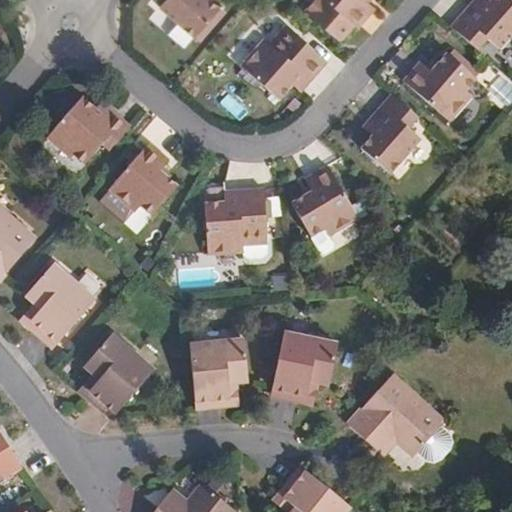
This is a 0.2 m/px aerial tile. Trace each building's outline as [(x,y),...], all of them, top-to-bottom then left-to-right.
[(221,7),(212,0),(166,0),(160,7),(195,37),(221,7)] [(377,9),(370,2),(367,0),(317,0),(307,12),(342,43),(357,26),(360,28),(377,9)] [(476,0),(474,0),(451,27),(478,51),(488,39),(500,49),(511,36),(511,0),(491,0),(489,2),(484,7),(476,0)] [(286,27),(269,46),(274,49),(282,40),(290,31),(286,27)] [(274,49),(269,46),(265,42),(242,67),(281,102),(295,87),(304,77),(312,83),(328,65),(290,31),(282,40),(274,49)] [(434,74),(428,67),(421,62),(404,81),(451,122),(474,96),(466,90),(477,79),(448,53),(438,64),(440,66),(434,74)] [(433,61),(428,67),(434,74),(440,66),(438,64),(433,61)] [(304,77),(295,87),(302,94),(312,83),(304,77)] [(418,118),(392,96),(369,121),(378,130),(373,135),(362,149),(391,175),(421,140),(409,129),(418,118)] [(104,115),(96,108),(84,97),(48,138),(72,159),(75,156),(86,165),(94,156),(103,144),(111,150),(132,126),(111,108),(104,115)] [(103,101),(96,108),(104,115),(111,108),(103,101)] [(378,130),(369,121),(364,127),(373,135),(378,130)] [(158,172),(163,166),(169,159),(151,143),(110,191),(136,213),(141,207),(154,218),(179,187),(168,177),(165,179),(158,172)] [(171,173),(163,166),(158,172),(165,179),(168,177),(171,173)] [(309,198),(307,195),(294,204),(315,238),(330,228),(335,235),(363,217),(329,166),(307,180),(312,186),(316,193),(309,198)] [(304,192),(307,195),(309,198),(316,193),(312,186),(304,192)] [(240,203),(225,203),(205,204),(206,256),(242,254),(242,248),(241,241),(267,240),(264,190),(238,191),(240,203)] [(225,192),(225,203),(240,203),(238,191),(225,192)] [(0,282),(37,240),(0,207),(0,282)] [(330,228),(315,238),(325,253),(329,254),(339,248),(340,244),(335,235),(330,228)] [(241,241),(242,248),(268,247),(267,240),(241,241)] [(268,247),(242,248),(242,254),(242,256),(247,261),(263,259),(268,255),(268,247)] [(33,320),(59,343),(96,301),(72,281),(54,265),(28,296),(36,303),(42,308),(33,320)] [(22,320),(28,326),(33,320),(42,308),(36,303),(22,320)] [(33,320),(28,326),(54,349),(59,343),(33,320)] [(338,344),(283,334),(280,352),(273,389),(308,396),(310,381),(318,383),(330,385),(338,344)] [(103,402),(117,414),(133,396),(154,372),(113,336),(86,367),(94,374),(101,379),(91,391),(103,402)] [(245,341),(190,346),(196,401),(229,398),(228,384),(237,383),(249,382),(245,341)] [(79,391),(86,397),(91,391),(101,379),(94,374),(79,391)] [(349,425),(375,449),(389,433),(397,441),(415,457),(418,454),(442,426),(445,423),(392,375),(349,425)] [(308,396),(306,405),(313,406),(318,383),(310,381),(308,396)] [(239,406),(237,383),(228,384),(229,398),(230,407),(239,406)] [(273,389),(271,398),(306,405),(308,396),(273,389)] [(91,391),(86,397),(113,420),(117,414),(103,402),(91,391)] [(196,401),(197,410),(230,407),(229,398),(196,401)] [(440,459),(449,449),(450,433),(442,426),(418,454),(425,460),(440,459)] [(389,433),(375,449),(384,457),(397,441),(389,433)] [(0,438),(0,481),(23,468),(3,437),(0,438)] [(308,473),(301,467),(280,495),(286,500),(301,480),(308,473)] [(346,511),(350,508),(308,473),(301,480),(286,500),(297,509),(294,511),(346,511)] [(181,511),(167,499),(156,511),(236,511),(203,485),(189,503),(181,511)] [(174,490),(167,499),(181,511),(189,503),(174,490)] [(286,500),(280,495),(274,502),(286,511),(294,511),(297,509),(286,500)]
